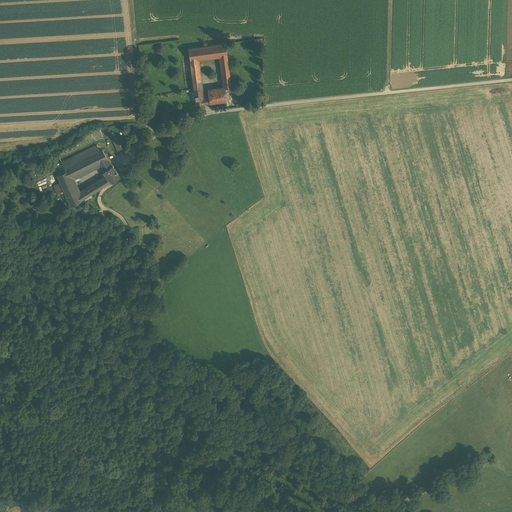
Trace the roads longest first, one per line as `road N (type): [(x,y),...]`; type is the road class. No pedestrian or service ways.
road 1 (track): [(0,254),(85,293),(149,379),(184,408)]
road 2 (track): [(184,408),(341,511)]
road 3 (track): [(387,92),(208,114)]
road 4 (track): [(154,134),(142,118),(131,0)]
road 5 (track): [(511,79),(387,92)]
